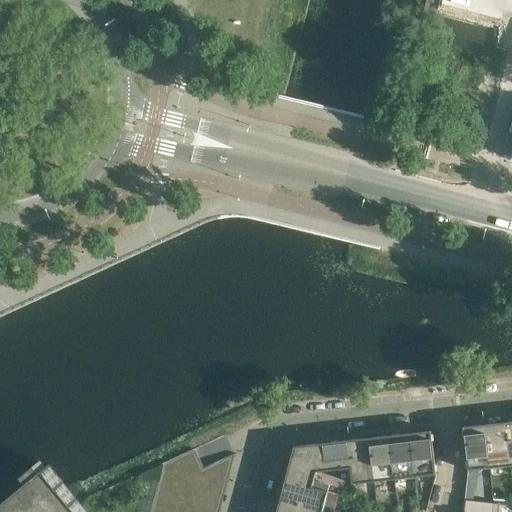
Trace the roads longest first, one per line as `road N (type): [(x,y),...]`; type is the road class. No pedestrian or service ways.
road 1 (tertiary): [(511,220),(251,152)]
road 2 (residential): [(443,399),(281,421),(270,434),(250,511)]
road 3 (secondary): [(0,225),(72,201),(119,144)]
road 4 (tertiary): [(119,144),(223,159),(251,152)]
road 5 (tertiary): [(251,152),(229,135),(129,102)]
